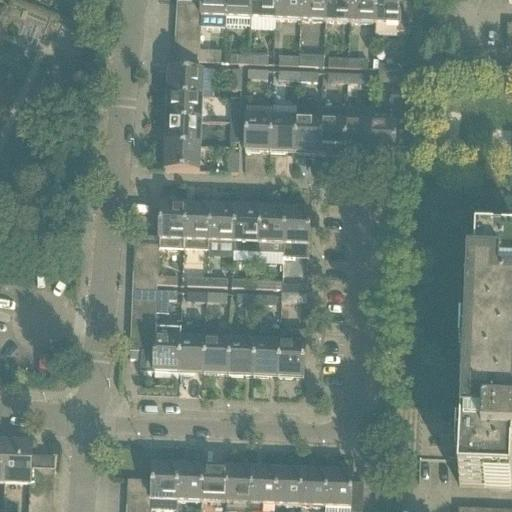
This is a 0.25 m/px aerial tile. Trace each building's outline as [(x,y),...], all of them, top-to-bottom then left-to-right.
[(177,0),(177,5),(201,6),(201,18),(201,20),(200,30),(200,32),(226,33),(226,30),(226,21),(226,0),(177,0)] [(226,0),(226,21),(226,30),(250,31),(251,22),(251,0),(226,0)] [(251,0),(251,22),(276,23),(276,0),(251,0)] [(276,0),(276,23),(300,24),(301,0),(276,0)] [(301,0),(300,24),(325,25),(326,0),(301,0)] [(326,0),(325,25),(350,26),(350,0),(326,0)] [(350,0),(350,26),(375,27),(375,0),(350,0)] [(375,0),(375,27),(400,28),(400,35),(411,35),(412,8),(401,7),(401,0),(375,0)] [(177,5),(177,17),(201,18),(201,6),(177,5)] [(177,17),(176,29),(200,30),(201,20),(201,18),(177,17)] [(275,36),(276,23),(251,22),(250,31),(250,35),(275,36)] [(400,28),(375,27),(374,38),(400,39),(400,35),(400,28)] [(176,29),(175,41),(200,42),(200,30),(176,29)] [(175,41),(174,53),(199,54),(199,53),(200,42),(175,41)] [(174,53),(173,65),(199,66),(199,54),(174,53)] [(199,54),(199,66),(221,67),(221,55),(199,54)] [(228,59),(228,68),(248,68),(248,60),(228,59)] [(248,60),(248,68),(268,69),(268,60),(248,60)] [(299,60),(298,70),(324,71),(324,61),(299,60)] [(279,61),(278,70),(298,70),(299,62),(279,61)] [(328,63),(328,72),(348,72),(348,64),(328,63)] [(348,64),(348,72),(368,73),(368,64),(348,64)] [(378,67),(378,76),(398,77),(398,68),(378,67)] [(167,97),(167,98),(202,100),(203,74),(168,73),(168,74),(170,74),(169,97),(167,97)] [(203,74),(202,100),(215,100),(216,75),(203,74)] [(233,74),(232,94),(241,94),(242,74),(233,74)] [(248,74),(247,83),(267,84),(268,75),(248,74)] [(278,76),(278,84),(298,85),(298,76),(278,76)] [(298,76),(298,85),(317,86),(318,77),(298,76)] [(398,77),(378,76),(378,85),(398,85),(398,77)] [(409,77),(398,77),(398,85),(409,86),(409,77)] [(328,78),(327,86),(347,87),(348,78),(328,78)] [(348,78),(347,87),(367,88),(367,79),(348,78)] [(166,122),(166,123),(201,125),(202,100),(167,98),(167,99),(169,99),(168,122),(166,122)] [(231,107),(231,127),(240,127),(240,107),(231,107)] [(271,120),(270,156),(270,154),(294,155),(294,157),(295,157),(296,121),(296,110),(271,109),(271,111),(271,120)] [(245,135),(244,155),(246,155),(246,153),(269,154),(269,156),(270,156),(271,120),(271,111),(246,110),(246,120),(245,135)] [(321,122),(319,158),(320,158),(320,156),(344,157),(344,159),(346,123),(346,113),(346,112),(321,111),(321,122)] [(346,113),(346,123),(370,124),(371,114),(346,113)] [(370,124),(369,160),(370,160),(370,158),(393,159),(393,161),(395,161),(395,150),(406,150),(408,116),(371,114),(370,124)] [(319,158),(321,122),(296,121),(295,157),(295,155),(319,156),(319,158)] [(165,147),(165,148),(200,149),(201,125),(166,123),(166,124),(168,124),(167,147),(165,147)] [(368,160),(369,160),(370,124),(346,123),(344,159),(345,159),(345,157),(368,158),(368,160)] [(231,127),(230,147),(239,147),(240,127),(231,127)] [(200,149),(165,148),(167,149),(166,172),(164,172),(164,173),(199,175),(200,149)] [(230,157),(229,177),(238,177),(238,157),(230,157)] [(160,207),(159,240),(158,251),(184,252),(185,208),(185,210),(162,209),(162,207),(160,207)] [(186,208),(185,208),(184,252),(209,253),(209,244),(210,209),(210,211),(186,210),(186,208)] [(211,209),(210,209),(209,244),(234,245),(235,210),(234,210),(234,212),(211,211),(211,209)] [(233,255),(233,264),(258,265),(260,211),(259,211),(259,213),(236,212),(236,210),(235,210),(234,245),(233,255)] [(258,265),(258,267),(282,268),(283,260),(285,212),(284,212),(284,214),(261,213),(261,211),(260,211),(258,265)] [(285,212),(283,260),(293,261),(294,248),(309,249),(310,213),(309,213),(309,215),(285,214),(285,212)] [(135,239),(134,251),(158,252),(158,251),(159,240),(135,239)] [(460,463),(459,488),(511,490),(511,481),(511,249),(470,248),(463,412),(462,420),(462,426),(461,439),(460,463)] [(134,251),(134,263),(158,264),(158,252),(134,251)] [(134,263),(133,275),(157,276),(158,264),(134,263)] [(133,287),(132,288),(157,289),(157,288),(157,280),(157,276),(133,275),(133,287)] [(157,288),(157,289),(177,290),(177,281),(157,280),(157,288)] [(188,282),(187,291),(207,291),(207,283),(188,282)] [(207,283),(207,291),(227,292),(227,283),(207,283)] [(237,284),(237,293),(257,293),(257,284),(237,284)] [(257,284),(257,293),(276,294),(277,285),(257,284)] [(288,288),(287,297),(307,298),(308,289),(288,288)] [(132,294),(132,305),(156,306),(156,304),(157,295),(132,294)] [(157,295),(156,304),(176,305),(177,296),(157,295)] [(187,297),(187,305),(206,306),(207,297),(187,297)] [(207,297),(206,306),(226,307),(227,298),(207,297)] [(281,297),(281,305),(307,307),(307,298),(287,297),(281,297)] [(237,299),(236,307),(245,308),(244,325),(255,326),(256,308),(256,299),(237,299)] [(256,299),(256,308),(276,309),(276,300),(257,299),(256,299)] [(131,317),(156,318),(156,306),(132,305),(131,317)] [(131,329),(155,330),(156,318),(131,317),(131,329)] [(131,329),(130,341),(155,342),(155,330),(131,329)] [(180,341),(179,377),(179,375),(203,376),(203,378),(204,378),(205,342),(205,331),(180,330),(180,333),(180,341)] [(130,353),(129,363),(141,363),(140,375),(153,376),(155,376),(155,374),(178,375),(178,377),(179,377),(180,341),(180,333),(155,332),(155,342),(154,354),(130,353)] [(277,381),(278,381),(280,333),(268,333),(267,344),(254,344),(253,380),(254,380),(254,378),(277,379),(277,381)] [(280,333),(278,381),(279,381),(279,379),(302,380),(302,382),(303,382),(305,334),(294,334),(294,336),(281,336),(281,333),(280,333)] [(130,353),(154,354),(155,342),(130,341),(130,353)] [(228,379),(230,343),(205,342),(204,378),(204,376),(228,377),(228,379)] [(252,380),(253,380),(254,344),(230,343),(228,379),(229,379),(229,377),(252,378),(252,380)] [(54,492),(56,461),(32,459),(32,447),(6,446),(4,487),(29,488),(29,490),(54,492)] [(152,496),(151,508),(150,511),(176,511),(177,505),(178,469),(177,469),(177,471),(154,470),(154,468),(153,468),(152,484),(152,496)] [(178,469),(177,505),(201,506),(203,470),(202,470),(202,472),(179,471),(179,469),(178,469)] [(203,470),(201,506),(226,507),(228,471),(227,471),(227,473),(204,472),(204,470),(203,470)] [(228,471),(226,507),(225,511),(250,511),(252,472),(252,474),(228,473),(228,471)] [(252,472),(250,511),(262,511),(262,509),(276,509),(277,473),(276,475),(253,474),(253,472),(252,472)] [(277,473),(276,509),(300,510),(302,474),(301,474),(301,476),(278,475),(278,473),(277,473)] [(302,474),(300,510),(325,511),(327,475),(326,475),(326,477),(302,476),(303,474),(302,474)] [(325,511),(362,511),(363,486),(352,486),(352,476),(351,476),(351,477),(327,477),(327,475),(325,511)] [(128,483),(128,495),(152,496),(152,484),(128,483)] [(29,490),(29,502),(54,504),(54,492),(29,490)] [(128,495),(127,507),(151,508),(152,496),(128,495)] [(29,502),(28,511),(53,511),(54,504),(29,502)]
